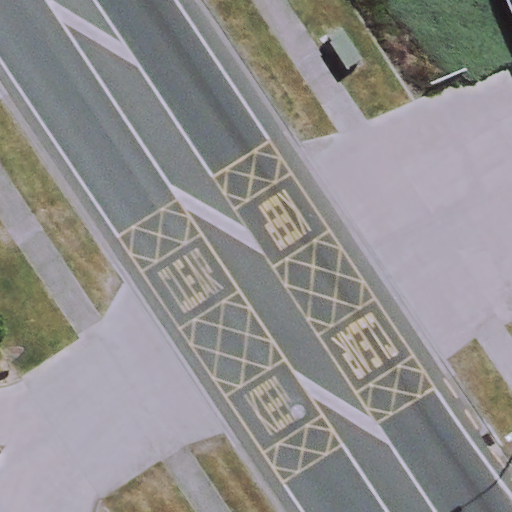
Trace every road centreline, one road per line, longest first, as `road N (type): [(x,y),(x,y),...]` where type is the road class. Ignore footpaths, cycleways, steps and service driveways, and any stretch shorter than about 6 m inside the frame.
road 1 (secondary): [(71,0),(409,511)]
road 2 (unknown): [(214,215),(0,369)]
